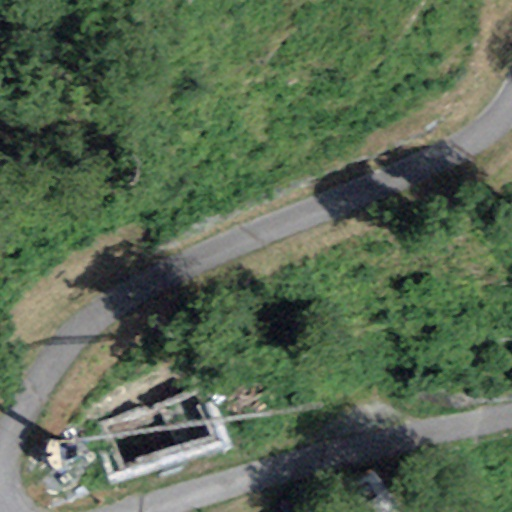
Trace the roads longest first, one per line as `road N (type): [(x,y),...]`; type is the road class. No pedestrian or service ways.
road 1 (unclassified): [(8,511),(3,482),(26,405),(55,360),(107,307),(442,156),(495,127),(511,105)]
road 2 (unclassified): [(511,416),(147,511)]
